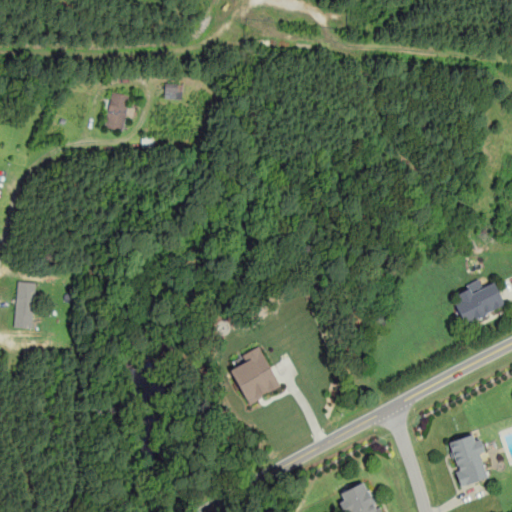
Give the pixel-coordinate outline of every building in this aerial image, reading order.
[(182,83),(164,83),(164,97),(182,97),(182,83)] [(124,130),(130,94),(110,91),(104,127),(124,130)] [(506,308),(496,280),(482,285),(479,278),(458,286),(462,297),(454,299),(463,324),(506,308)] [(14,326),(32,328),(35,281),(17,280),(14,326)] [(228,368),(247,403),(279,385),(258,346),(239,356),(241,361),(228,368)] [(447,441),(459,485),(488,477),(477,433),(447,441)] [(346,511),(380,511),(367,479),(338,492),(346,511)]
